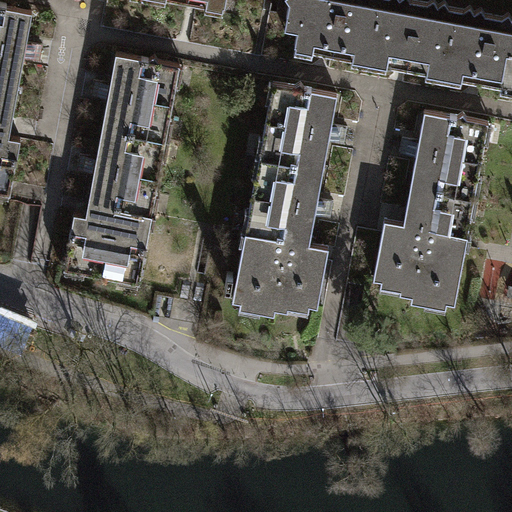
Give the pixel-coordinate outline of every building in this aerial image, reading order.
[(353,51),(370,54),(379,0),(288,0),(285,13),(299,16),(294,40),(312,43),(311,49),(352,56),(353,51)] [(379,0),(370,54),(385,57),(384,62),(425,70),(427,63),(443,67),(455,8),(447,6),(444,0),(441,0),(436,5),(434,0),(428,0),(426,2),(413,0),(379,0)] [(463,9),(455,8),(443,67),(461,70),(460,77),(501,85),(502,80),(511,81),(511,18),(511,19),(508,10),(501,17),(484,13),(480,5),(473,12),(469,3),(463,9)] [(0,81),(8,83),(10,72),(20,74),(22,63),(14,61),(19,32),(28,34),(30,23),(22,21),(24,9),(0,4),(0,81)] [(112,116),(109,128),(165,138),(179,63),(158,59),(154,53),(148,57),(123,52),(120,65),(113,63),(110,76),(117,77),(112,103),(105,102),(103,115),(112,116)] [(272,79),(259,153),(314,163),(316,153),(325,155),(327,143),(318,141),(323,114),(333,115),(335,104),(325,102),(327,89),(304,85),(300,79),(294,83),(272,79)] [(6,95),(8,83),(0,81),(0,190),(11,193),(21,138),(0,133),(0,125),(4,105),(13,107),(15,97),(6,95)] [(420,173),(418,186),(472,197),(487,120),(466,116),(462,111),(457,114),(432,110),(430,121),(420,120),(417,133),(427,135),(422,160),(415,158),(412,171),(420,173)] [(150,212),(165,138),(109,128),(107,139),(98,137),(96,149),(105,150),(99,178),(91,177),(89,189),(98,190),(96,202),(150,212)] [(312,176),(314,163),(259,153),(245,230),(300,239),(303,226),(311,227),(313,216),(305,215),(310,188),(318,189),(320,178),(312,176)] [(452,299),(472,197),(418,186),(416,196),(407,194),(405,206),(413,208),(410,222),(385,217),(374,274),(400,279),(398,289),(410,291),(409,298),(424,301),(425,294),(452,299)] [(138,279),(150,212),(96,202),(93,214),(73,210),(63,264),(138,279)] [(326,244),(300,239),(245,230),(234,296),(259,301),(257,309),(273,312),(274,306),(287,308),(289,298),(316,302),(326,244)]
